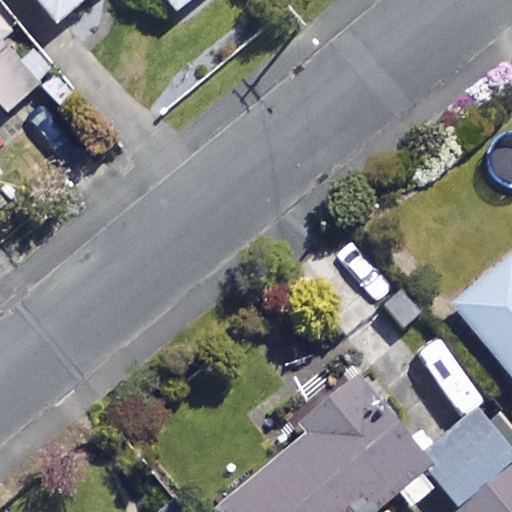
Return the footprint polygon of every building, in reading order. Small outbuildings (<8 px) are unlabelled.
[(207,0),(38,0),(64,31),(101,0),(168,0),(184,19),(207,0)] [(0,62),(20,47),(0,21),(0,62)] [(511,273),(461,314),(511,377),(511,273)] [(419,511),(450,486),(325,338),(271,383),(320,442),(236,511),(389,511),(406,498),(418,511),(419,511)] [(511,511),(511,444),(492,418),(435,462),(471,510),(468,511),(511,511)]
